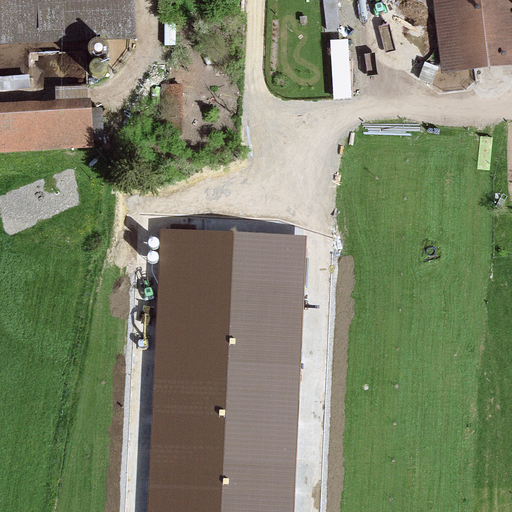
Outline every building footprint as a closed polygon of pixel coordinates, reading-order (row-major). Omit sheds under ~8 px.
[(135,0),(0,0),(0,43),(137,38),(135,0)] [(511,0),(433,0),(442,74),(511,66),(511,0)] [(162,85),(162,135),(182,135),(182,85),(162,85)] [(0,100),(0,151),(93,148),(92,97),(0,100)] [(293,511),(306,236),(159,230),(147,511),(293,511)]
